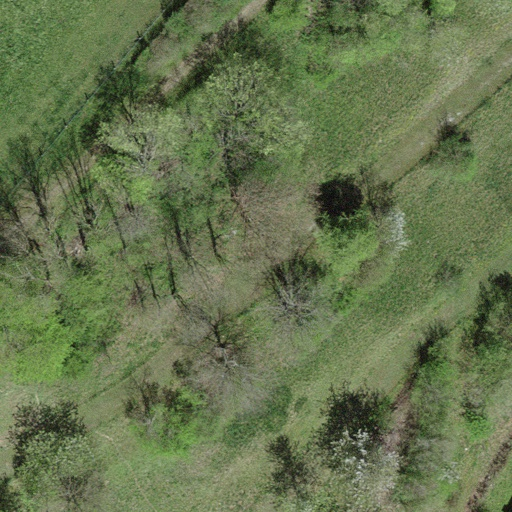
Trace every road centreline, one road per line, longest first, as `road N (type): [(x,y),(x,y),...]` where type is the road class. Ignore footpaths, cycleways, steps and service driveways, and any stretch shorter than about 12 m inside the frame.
road 1 (track): [(511,54),(132,391),(0,470)]
road 2 (track): [(268,511),(391,362),(511,250)]
